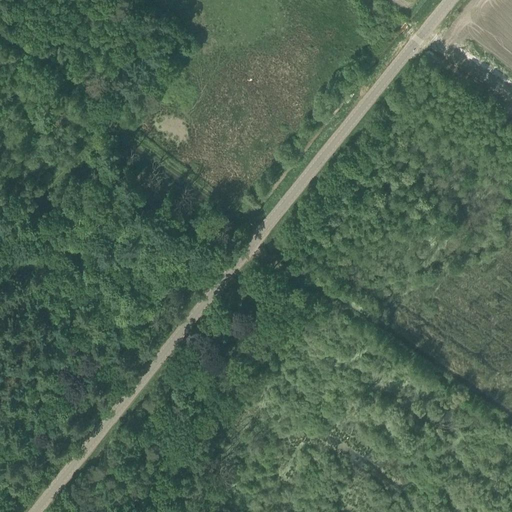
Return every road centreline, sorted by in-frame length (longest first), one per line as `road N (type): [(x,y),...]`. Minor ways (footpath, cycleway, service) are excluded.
road 1 (tertiary): [(41,511),(451,0)]
road 2 (track): [(102,120),(267,233)]
road 3 (track): [(102,120),(0,228)]
road 4 (track): [(102,120),(91,95),(0,28)]
